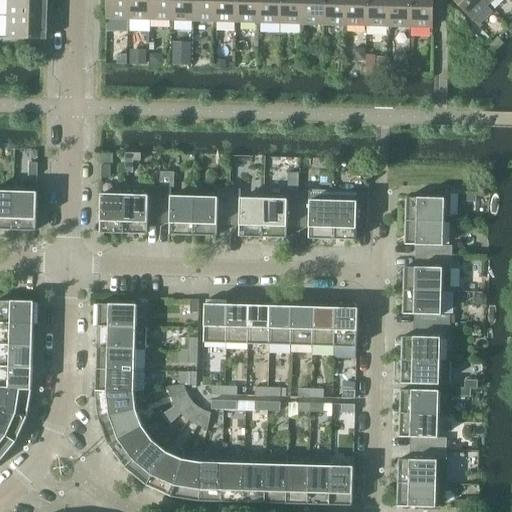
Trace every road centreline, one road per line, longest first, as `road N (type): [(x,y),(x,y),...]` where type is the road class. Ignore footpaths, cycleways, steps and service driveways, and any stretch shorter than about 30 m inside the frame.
road 1 (residential): [(67,263),(377,273)]
road 2 (residential): [(67,263),(77,0)]
road 3 (residential): [(0,500),(41,458),(57,419),(67,263)]
road 4 (residential): [(371,511),(377,273)]
